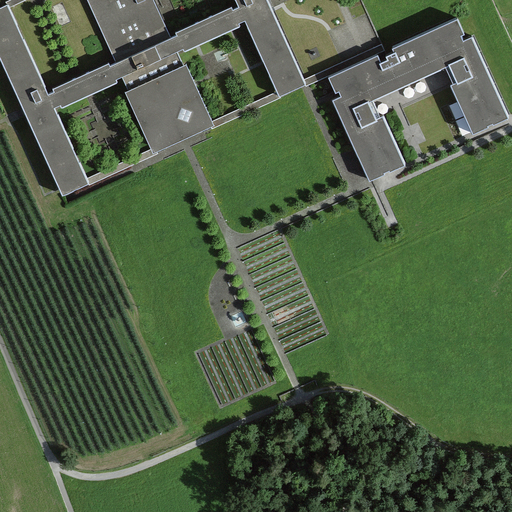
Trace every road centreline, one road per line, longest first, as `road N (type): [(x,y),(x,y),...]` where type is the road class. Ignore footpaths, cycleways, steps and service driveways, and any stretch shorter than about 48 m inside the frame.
road 1 (track): [(346,511),(317,415),(302,398),(350,391),(434,440),(449,511)]
road 2 (track): [(69,511),(0,354)]
